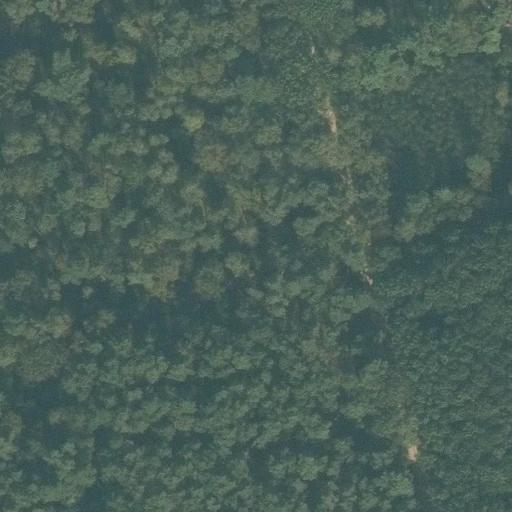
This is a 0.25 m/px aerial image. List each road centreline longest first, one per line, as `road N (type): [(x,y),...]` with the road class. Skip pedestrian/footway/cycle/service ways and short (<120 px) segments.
road 1 (track): [(432,511),(359,241)]
road 2 (track): [(359,241),(294,0)]
